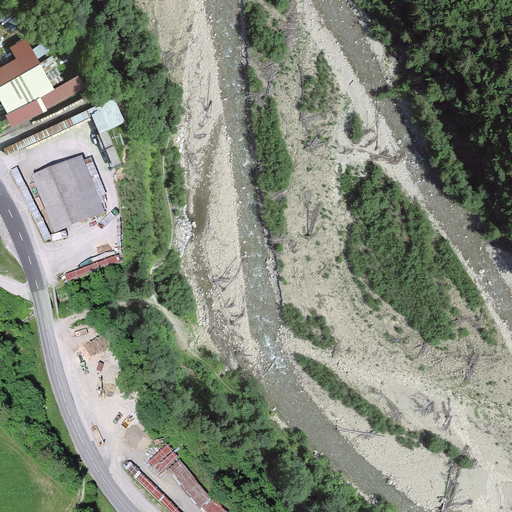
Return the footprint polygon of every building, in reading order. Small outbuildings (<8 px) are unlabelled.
[(0,93),(13,121),(87,86),(79,69),(53,81),(39,52),(51,46),(47,36),(32,43),(27,34),(10,42),(16,55),(0,62),(0,93)] [(7,146),(96,118),(109,161),(120,157),(109,123),(125,118),(117,94),(59,112),(60,115),(2,133),(7,146)] [(105,216),(81,158),(33,178),(57,235),(105,216)] [(115,249),(64,270),(69,282),(120,261),(115,249)] [(159,474),(178,455),(167,444),(148,462),(159,474)] [(181,459),(169,468),(182,485),(183,486),(200,508),(205,511),(230,511),(225,508),(218,499),(205,490),(181,459)]
